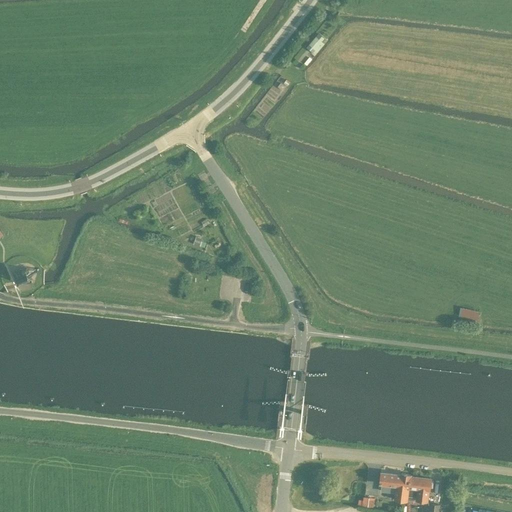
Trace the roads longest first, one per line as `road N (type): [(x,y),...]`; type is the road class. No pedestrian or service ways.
road 1 (unclassified): [(0,296),(301,330)]
road 2 (unclassified): [(0,414),(288,448)]
road 3 (unclassified): [(301,330),(283,281),(188,130)]
road 4 (unclassified): [(288,448),(511,474)]
road 5 (secondary): [(0,193),(72,189),(188,130)]
road 6 (secondary): [(188,130),(237,89),(310,0)]
